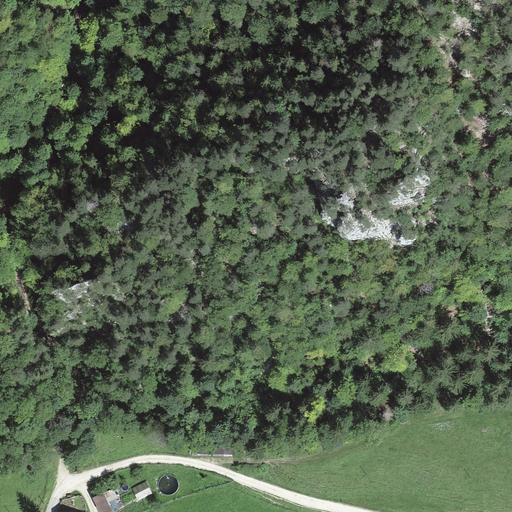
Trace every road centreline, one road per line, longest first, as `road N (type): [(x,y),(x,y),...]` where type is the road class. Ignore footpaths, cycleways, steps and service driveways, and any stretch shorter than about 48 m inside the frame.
road 1 (track): [(63,485),(74,382),(33,324),(2,235),(7,193),(41,146),(74,64),(79,0)]
road 2 (track): [(210,467),(324,454),(370,439),(453,393),(511,336)]
road 3 (unclassified): [(49,511),(63,485),(148,458),(210,467),(347,511)]
